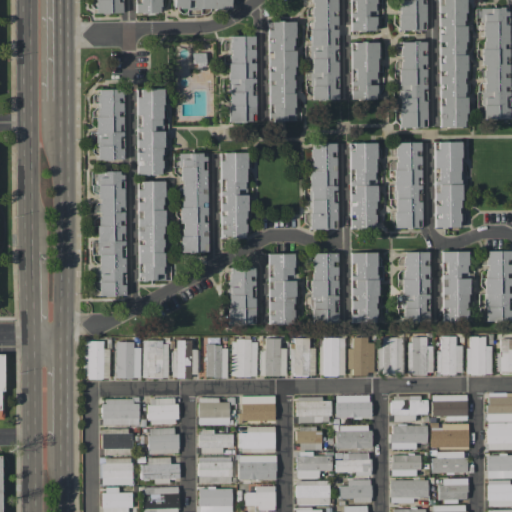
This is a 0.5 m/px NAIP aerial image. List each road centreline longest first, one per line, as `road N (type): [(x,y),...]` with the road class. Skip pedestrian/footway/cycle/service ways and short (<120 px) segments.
road 1 (primary): [(29,0),(32,250)]
road 2 (primary): [(65,323),(64,99)]
road 3 (primary): [(33,331),(35,511)]
